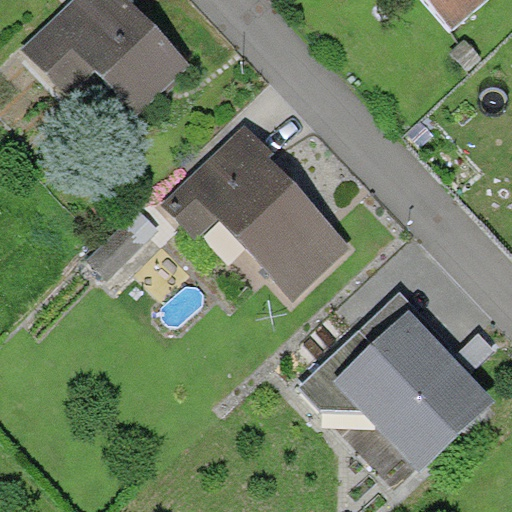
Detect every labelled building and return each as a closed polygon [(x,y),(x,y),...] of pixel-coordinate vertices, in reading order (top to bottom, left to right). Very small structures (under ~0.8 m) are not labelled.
[(135,0),(80,0),(19,58),(64,105),(98,73),(138,116),(190,67),(130,5),(135,0)] [(426,0),(452,31),(489,0),(426,0)] [(278,157),(252,128),(165,207),(196,240),(219,219),(295,302),(351,250),(272,163),(278,157)] [(125,229),(90,263),(108,281),(143,247),(125,229)] [(304,394),(394,491),(414,473),(420,479),(497,408),(412,316),(372,352),(361,341),(304,394)]
